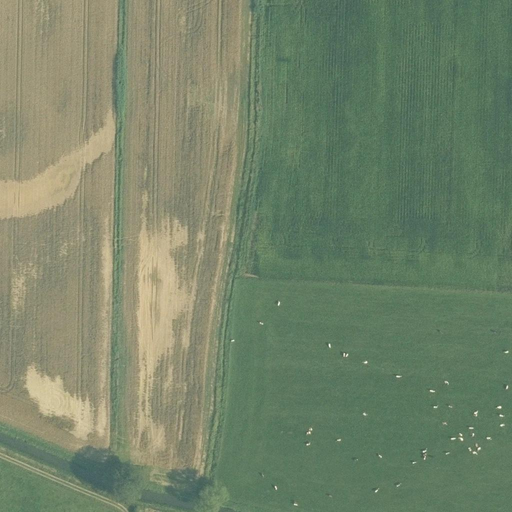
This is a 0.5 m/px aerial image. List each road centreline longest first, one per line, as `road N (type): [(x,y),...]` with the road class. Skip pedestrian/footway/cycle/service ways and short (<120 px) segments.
road 1 (unclassified): [(252,0),(214,279),(511,292)]
road 2 (unclassified): [(0,385),(471,511)]
road 3 (track): [(125,511),(0,454)]
